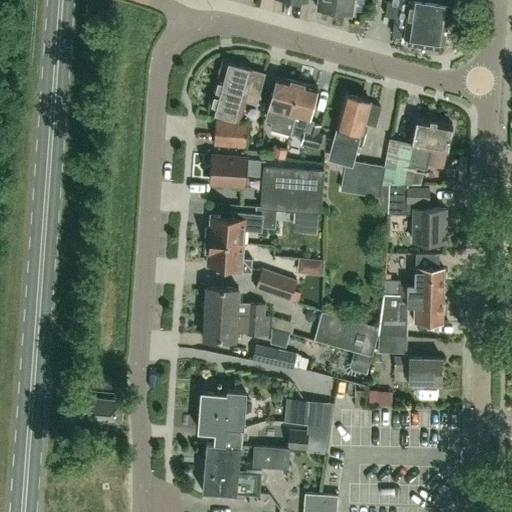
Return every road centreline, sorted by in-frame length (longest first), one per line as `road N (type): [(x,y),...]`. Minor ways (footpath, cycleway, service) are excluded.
road 1 (primary): [(27,511),(60,0)]
road 2 (tertiary): [(140,511),(137,368),(157,80),(171,43),(191,26)]
road 3 (unclassified): [(479,511),(489,87)]
road 4 (tertiary): [(489,87),(246,28),(191,26)]
